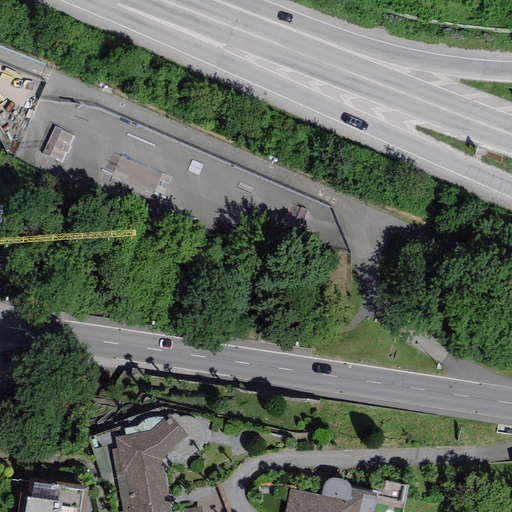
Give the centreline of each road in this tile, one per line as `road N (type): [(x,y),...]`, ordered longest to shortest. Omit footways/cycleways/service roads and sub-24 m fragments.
road 1 (residential): [(511,403),(35,334)]
road 2 (primary): [(82,0),(375,136),(511,188)]
road 3 (primary): [(105,0),(511,146)]
road 4 (primary): [(511,120),(196,0)]
road 5 (primary): [(511,68),(419,61),(241,0)]
